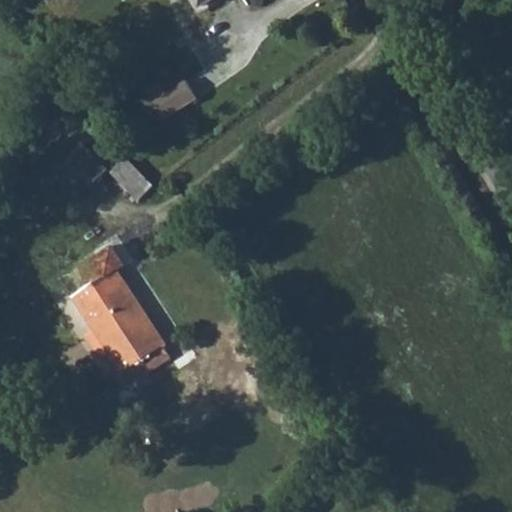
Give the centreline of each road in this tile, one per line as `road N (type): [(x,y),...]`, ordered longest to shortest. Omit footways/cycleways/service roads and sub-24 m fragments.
road 1 (unknown): [(396,17),(228,129),(146,200)]
road 2 (unclassified): [(386,0),(511,211)]
